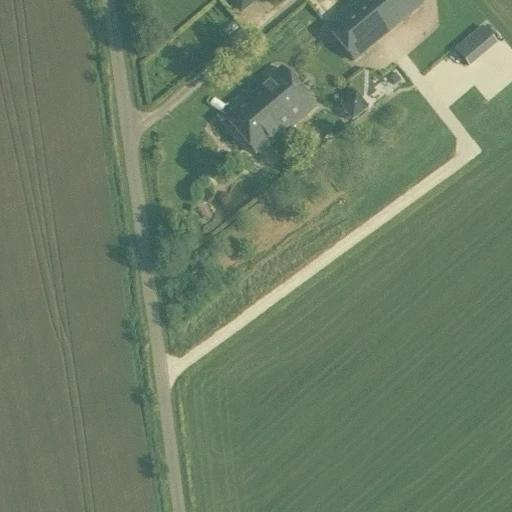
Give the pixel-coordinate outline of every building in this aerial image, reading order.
[(228,0),(246,16),(261,0),(228,0)] [(354,63),(422,7),(416,0),(360,0),(326,30),(354,63)] [(453,49),(468,67),(477,59),(462,41),(453,49)] [(289,128),(313,107),(280,69),(256,90),(257,92),(224,120),(254,155),(287,126),(289,128)] [(344,103),(350,117),(371,108),(365,94),(344,103)]
